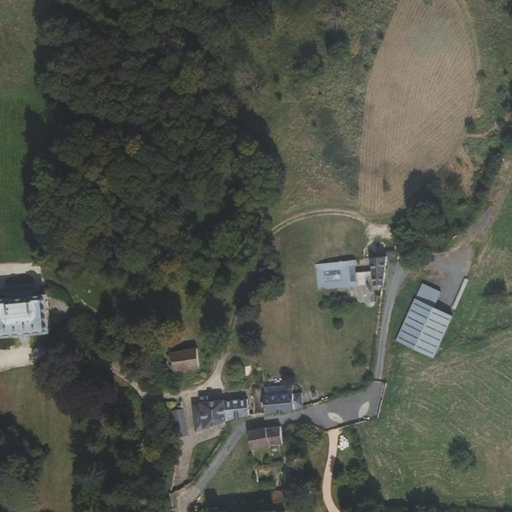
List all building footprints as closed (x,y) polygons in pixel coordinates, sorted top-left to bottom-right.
[(366,258),(367,282),(381,281),(380,256),(366,258)] [(313,290),(353,286),(349,259),(310,264),(313,290)] [(428,283),(403,340),(441,356),(459,316),(442,309),(450,292),(428,283)] [(0,298),(0,336),(45,330),(38,292),(7,297),(0,298)] [(197,350),(170,351),(171,369),(198,368),(197,350)] [(314,390),(273,396),(275,412),(295,410),(316,405),(314,390)] [(202,404),(205,430),(231,422),(238,419),(243,418),(259,414),(258,400),(233,402),(233,399),(211,401),(211,403),(202,404)] [(184,409),(174,412),(179,438),(190,436),(184,409)] [(254,452),(285,447),(282,428),(251,432),(254,452)] [(271,491),(271,503),(293,503),(293,491),(271,491)]
